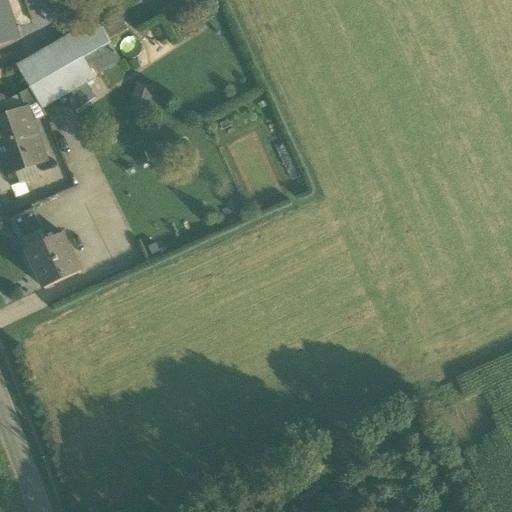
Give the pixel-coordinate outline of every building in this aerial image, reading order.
[(6,0),(0,0),(0,45),(19,40),(6,0)] [(100,24),(109,40),(126,30),(117,15),(100,24)] [(18,69),(29,88),(110,42),(109,40),(100,24),(18,69)] [(95,99),(87,84),(95,80),(93,76),(120,60),(110,43),(110,42),(29,88),(42,110),(67,96),(74,113),(95,99)] [(155,88),(137,82),(130,103),(148,109),(155,88)] [(0,155),(5,170),(7,175),(33,166),(44,162),(30,123),(46,116),(42,110),(29,88),(19,94),(25,110),(0,118),(0,155)] [(1,103),(6,113),(22,104),(18,95),(1,103)] [(7,175),(11,187),(25,182),(37,178),(33,166),(7,175)] [(0,171),(0,191),(1,194),(12,190),(11,187),(7,175),(5,170),(0,171)] [(25,182),(11,187),(12,190),(15,199),(30,194),(25,182)] [(13,219),(27,250),(48,240),(34,209),(13,219)] [(26,250),(44,289),(81,272),(63,233),(48,240),(27,250),(26,250)]
